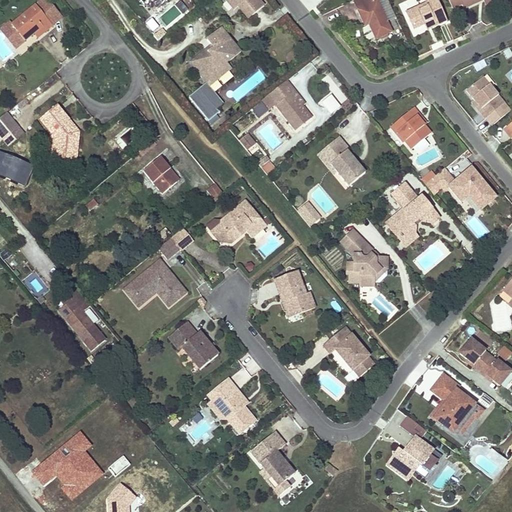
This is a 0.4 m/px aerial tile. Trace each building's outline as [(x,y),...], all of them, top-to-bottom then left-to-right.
[(48,0),(40,0),(35,5),(51,26),(62,17),(48,0)] [(226,0),(234,10),(237,8),(241,4),(252,16),(264,6),(258,0),(226,0)] [(352,0),(365,25),(369,24),(377,39),(392,31),(387,21),(377,1),(378,0),(352,0)] [(387,0),(378,0),(377,1),(387,21),(396,17),(387,0)] [(414,29),(425,25),(434,20),(437,25),(437,26),(447,22),(436,0),(427,0),(425,1),(426,3),(406,12),(414,29)] [(493,2),(492,0),(448,0),(452,9),(461,4),(462,6),(475,0),(482,0),(485,5),(493,2)] [(241,4),(237,8),(247,20),(252,16),(241,4)] [(25,42),(32,36),(42,28),(44,32),(51,26),(35,5),(10,25),(25,42)] [(434,20),(425,25),(427,29),(437,25),(434,20)] [(25,42),(10,25),(3,31),(17,49),(25,42)] [(42,28),(32,36),(35,39),(44,32),(42,28)] [(231,69),(226,63),(240,52),(221,29),(206,40),(211,46),(213,48),(207,53),(205,50),(193,59),(198,65),(194,69),(206,83),(189,97),(209,121),(220,112),(217,110),(203,93),(209,88),(217,81),(231,69)] [(193,59),(189,63),(194,69),(198,65),(193,59)] [(466,91),(475,101),(478,106),(475,108),(484,119),(486,118),(491,124),(509,110),(482,78),(466,91)] [(215,93),(223,86),(218,81),(211,87),(215,93)] [(268,110),(276,104),(298,130),(313,118),(303,106),(293,94),(296,92),(286,81),(269,95),(261,102),(268,110)] [(223,105),(209,88),(203,93),(217,110),(223,105)] [(296,92),(293,94),(303,106),(305,104),(296,92)] [(331,115),(341,107),(331,94),(321,102),(331,115)] [(259,119),(268,111),(261,102),(251,110),(259,119)] [(40,119),(53,134),(57,138),(56,150),(77,152),(79,131),(71,130),(67,126),(71,122),(57,105),(40,119)] [(424,126),(416,116),(418,115),(413,108),(390,128),(403,143),(405,142),(411,150),(430,134),(424,126)] [(4,115),(0,118),(0,140),(6,147),(20,135),(4,115)] [(418,115),(416,116),(424,126),(426,124),(418,115)] [(79,131),(71,122),(67,126),(71,130),(79,131)] [(57,138),(53,134),(50,136),(52,139),(51,156),(76,158),(77,152),(56,150),(57,138)] [(255,145),(247,136),(239,143),(247,152),(255,145)] [(339,139),(324,152),(334,164),(330,167),(336,174),(349,189),(366,175),(359,166),(357,167),(353,162),(354,161),(348,153),(350,151),(339,139)] [(334,164),(324,152),(316,158),(332,177),(336,174),(330,167),(334,164)] [(176,182),(167,171),(170,169),(160,157),(143,172),(161,194),(176,182)] [(276,171),(270,163),(262,170),(269,177),(276,171)] [(170,169),(167,171),(176,182),(179,180),(170,169)] [(453,180),(444,170),(436,176),(445,187),(453,180)] [(460,203),(465,199),(467,198),(475,207),(479,211),(494,199),(471,170),(448,189),(460,203)] [(433,173),(422,182),(425,185),(436,176),(433,173)] [(436,176),(425,185),(434,196),(445,187),(436,176)] [(400,220),(390,228),(398,238),(400,237),(402,239),(404,237),(412,238),(417,234),(417,227),(415,225),(420,221),(422,223),(431,223),(432,224),(440,218),(421,196),(418,199),(406,184),(392,195),(404,210),(397,216),(400,220)] [(224,195),(216,185),(209,191),(217,201),(224,195)] [(467,198),(465,199),(473,209),(475,207),(467,198)] [(97,204),(94,200),(87,207),(90,211),(97,204)] [(220,227),(211,235),(219,245),(222,243),(229,244),(231,246),(238,240),(240,236),(244,232),(251,241),(266,228),(244,203),(221,222),(220,227)] [(314,211),(308,204),(303,208),(309,216),(314,211)] [(321,219),(314,211),(309,216),(303,208),(300,210),(313,226),(321,219)] [(313,226),(300,210),(298,212),(311,228),(313,226)] [(397,216),(386,224),(390,228),(400,220),(397,216)] [(172,240),(180,250),(182,252),(194,242),(184,230),(172,240)] [(343,246),(348,252),(360,240),(355,234),(343,246)] [(400,237),(398,238),(406,248),(419,237),(417,234),(412,238),(404,237),(402,239),(400,237)] [(180,250),(172,240),(171,240),(159,250),(168,260),(180,250)] [(360,240),(348,252),(355,259),(355,267),(347,267),(347,277),(350,277),(350,287),(361,286),(361,290),(374,290),(374,287),(374,280),(382,271),(390,271),(392,270),(392,260),(381,260),(379,261),(376,259),(375,254),(360,240)] [(185,293),(159,262),(128,287),(142,304),(156,293),(168,307),(185,293)] [(374,280),(374,287),(384,287),(384,277),(390,271),(382,271),(374,280)] [(275,283),(282,301),(284,300),(288,311),(286,311),(284,312),(288,321),(289,321),(297,317),(306,321),(319,315),(313,301),(309,302),(297,274),(275,283)] [(511,277),(502,290),(511,297),(511,277)] [(138,308),(142,304),(128,287),(124,291),(138,308)] [(105,340),(82,312),(90,306),(76,290),(68,296),(71,300),(65,306),(58,311),(92,351),(105,340)] [(65,306),(71,300),(68,296),(62,302),(65,306)] [(297,317),(289,321),(292,327),(306,321),(297,317)] [(206,345),(208,344),(200,334),(197,336),(187,325),(169,339),(180,352),(183,351),(201,372),(219,357),(211,348),(209,349),(206,345)] [(347,330),(335,340),(342,348),(336,353),(355,374),(356,373),(362,380),(377,368),(371,361),(372,360),(347,330)] [(511,372),(496,360),(496,361),(484,352),(485,351),(471,339),(459,354),(473,365),(474,364),(485,373),(484,374),(499,386),(511,372)] [(342,348),(335,340),(325,349),(332,357),(336,353),(342,348)] [(511,356),(511,353),(505,347),(498,354),(507,362),(511,356)] [(455,430),(458,433),(471,416),(467,414),(475,405),(456,390),(458,387),(442,374),(430,390),(445,402),(440,409),(438,408),(430,417),(441,425),(444,422),(455,430)] [(208,399),(212,403),(224,418),(220,422),(224,427),(228,423),(240,436),(260,419),(249,406),(246,403),(247,401),(248,398),(241,390),(244,388),(234,377),(208,399)] [(244,388),(241,390),(248,398),(251,396),(244,388)] [(251,396),(248,398),(247,401),(246,403),(249,406),(255,401),(251,396)] [(212,403),(207,408),(220,422),(224,418),(212,403)] [(476,420),(483,411),(475,405),(467,414),(471,416),(458,433),(461,435),(474,419),(476,420)] [(203,420),(198,414),(192,419),(197,425),(203,420)] [(421,437),(412,430),(416,424),(406,416),(399,426),(414,438),(414,437),(419,440),(421,437)] [(455,430),(444,422),(441,425),(452,434),(455,430)] [(426,431),(416,424),(412,430),(421,437),(426,431)] [(276,434),(250,456),(279,490),(276,492),(281,499),(292,489),(287,483),(296,475),(278,454),(286,446),(276,434)] [(437,461),(427,454),(431,449),(419,440),(414,437),(414,438),(405,448),(407,449),(404,453),(398,449),(386,465),(407,481),(419,465),(429,472),(437,461)] [(509,462),(492,449),(488,454),(505,467),(509,462)] [(337,472),(326,465),(323,469),(334,476),(337,472)] [(454,486),(464,472),(458,468),(448,481),(454,486)]
